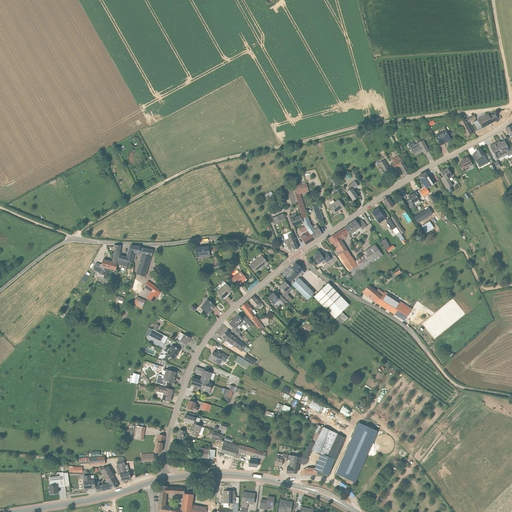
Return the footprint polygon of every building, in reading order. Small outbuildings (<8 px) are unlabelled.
[(485,117),(485,116),(478,120),(479,124),(480,126),(482,128),(495,121),(494,120),(497,119),(495,115),(492,116),(492,115),(489,117),(489,116),(485,117)] [(467,136),(472,134),(464,120),(459,122),(467,136)] [(451,140),(445,130),(435,136),(440,146),(450,140),(450,141),(451,140)] [(423,141),(419,143),(414,145),(413,142),(407,145),(409,148),(410,150),(412,150),(415,156),(423,151),(424,154),(429,152),(423,141)] [(508,149),(504,141),(500,143),(500,142),(497,143),(503,157),(507,155),(507,156),(511,154),(511,149),(511,147),(508,149)] [(496,160),(503,157),(497,143),(490,146),(493,154),(493,153),(496,160)] [(475,153),(472,155),(479,168),(488,163),(484,155),(480,148),(474,151),(475,153)] [(463,172),(466,170),(465,169),(472,165),(468,157),(463,159),(464,160),(461,162),(462,163),(458,165),(463,172)] [(409,174),(404,164),(405,164),(401,159),(400,160),(392,164),(395,170),(400,167),(405,177),(409,174)] [(385,172),(384,171),(388,169),(384,161),(379,163),(381,168),(382,168),(379,170),(382,174),(385,172)] [(454,191),(451,186),(452,186),(448,178),(452,176),(447,168),(440,172),(443,177),(440,178),(446,189),(447,189),(449,194),(454,191)] [(419,177),(425,187),(423,188),(424,189),(426,188),(430,193),(436,189),(433,184),(435,183),(433,179),(431,181),(425,173),(419,177)] [(353,201),(358,197),(353,190),(358,186),(355,181),(348,186),(350,189),(346,192),(353,201)] [(307,217),(300,194),(308,191),(306,185),(293,189),(293,190),(294,193),(297,203),(301,215),(302,219),(302,218),(303,222),(304,224),(305,226),(305,227),(307,230),(309,232),(314,240),(322,234),(318,228),(316,226),(313,228),(310,224),(307,217)] [(424,198),(426,196),(430,193),(426,188),(424,189),(420,191),(424,198)] [(292,205),(297,203),(294,193),(293,190),(291,191),(292,193),(289,194),(292,205)] [(393,193),(383,200),(389,209),(388,210),(393,217),(390,218),(395,224),(398,222),(393,213),(396,211),(393,206),(394,206),(391,202),(396,198),(393,193)] [(414,193),(408,197),(409,200),(406,201),(410,208),(415,206),(420,203),(418,200),(414,193)] [(446,207),(444,203),(440,197),(436,200),(442,210),(446,207)] [(339,210),(343,208),(338,200),(328,207),(333,214),(339,210)] [(313,206),(318,220),(323,218),(319,205),(313,206)] [(418,222),(433,214),(430,208),(415,216),(418,222)] [(378,209),(371,213),(376,220),(379,224),(385,219),(378,209)] [(407,224),(412,222),(407,212),(403,214),(407,224)] [(284,213),(273,216),(275,224),(286,220),(284,213)] [(300,216),(295,218),(294,214),(289,216),(290,219),(293,226),(302,222),(300,216)] [(348,225),(348,226),(353,232),(356,230),(358,233),(366,226),(361,219),(357,222),(355,220),(351,223),(348,225)] [(386,221),(387,224),(386,225),(389,228),(390,227),(392,230),(396,236),(396,235),(398,235),(400,233),(399,232),(396,227),(395,228),(393,225),(389,219),(386,221)] [(426,233),(434,228),(430,219),(421,224),(426,233)] [(398,224),(395,225),(401,234),(404,232),(398,224)] [(353,275),(372,263),(365,255),(355,262),(340,241),(346,237),(345,236),(348,233),(349,235),(353,232),(348,226),(344,228),(341,230),(328,239),(335,249),(353,275)] [(305,245),(314,240),(309,232),(301,237),(305,245)] [(293,251),(298,249),(292,234),(287,236),(288,239),(285,240),(289,250),(292,248),(293,251)] [(382,256),(375,245),(363,252),(365,255),(372,263),(382,256)] [(151,256),(153,251),(140,248),(140,247),(130,246),(129,251),(134,254),(132,260),(132,261),(135,261),(136,255),(138,256),(139,254),(142,254),(137,275),(145,277),(151,256)] [(197,257),(210,256),(208,246),(196,248),(197,257)] [(132,260),(134,254),(129,251),(127,258),(119,256),(118,264),(127,267),(128,263),(131,264),(132,261),(132,260)] [(322,256),(318,251),(315,253),(316,255),(313,257),(318,264),(324,260),(326,263),(331,260),(327,253),(322,256)] [(254,273),(267,263),(262,256),(249,266),(254,273)] [(116,271),(117,264),(112,262),(113,262),(111,261),(111,262),(103,260),(102,264),(96,263),(93,271),(95,271),(95,273),(103,278),(106,279),(109,269),(116,271)] [(300,268),(296,264),(291,268),(295,272),(292,274),(291,274),(289,276),(289,277),(286,279),(290,283),(292,285),(307,301),(314,293),(299,277),(295,282),(293,280),(299,275),(298,274),(300,273),(302,275),(305,272),(300,267),(300,268)] [(236,286),(246,279),(240,272),(231,279),(236,286)] [(148,281),(140,293),(153,302),(162,291),(148,281)] [(223,299),(232,290),(224,282),(221,285),(222,287),(217,292),(223,299)] [(291,293),(293,291),(293,290),(290,287),(285,282),(279,287),(285,292),(282,295),(287,299),(290,302),(292,300),(290,297),(287,295),(290,292),(291,293)] [(335,319),(349,305),(328,283),(314,297),(335,319)] [(375,291),(368,285),(364,290),(362,293),(376,304),(377,303),(385,308),(385,307),(395,313),(400,306),(397,305),(397,304),(394,301),(391,298),(392,296),(378,287),(375,291)] [(278,298),(273,293),(268,299),(273,305),(277,301),(282,306),(286,301),(280,295),(278,298)] [(255,299),(253,296),(249,300),(257,309),(260,306),(258,304),(260,303),(256,298),(255,299)] [(145,301),(137,297),(133,305),(142,309),(145,301)] [(215,306),(211,303),(208,300),(200,308),(208,315),(215,306)] [(246,302),(241,307),(258,329),(262,326),(251,312),(252,310),(246,302)] [(401,320),(409,314),(413,311),(410,306),(398,316),(401,320)] [(65,316),(68,317),(67,319),(68,320),(69,318),(72,319),(75,313),(69,310),(65,316)] [(246,323),(238,315),(233,320),(239,325),(241,327),(243,325),(249,330),(253,325),(249,321),(246,323)] [(241,339),(243,337),(239,334),(241,332),(236,327),(239,325),(233,320),(229,324),(233,328),(231,331),(241,339)] [(164,336),(153,330),(149,337),(160,342),(164,336)] [(244,345),(235,338),(227,331),(222,337),(229,343),(230,343),(240,350),(244,345)] [(176,342),(185,347),(186,345),(190,338),(184,335),(183,335),(180,333),(179,336),(182,338),(180,341),(177,340),(176,342)] [(284,363),(284,362),(287,360),(286,360),(279,350),(281,349),(279,347),(278,347),(276,346),(275,344),(272,347),(275,350),(274,350),(284,363)] [(179,350),(172,346),(170,349),(169,349),(169,348),(167,346),(164,351),(167,352),(168,352),(165,357),(168,359),(169,357),(174,360),(179,350)] [(228,357),(217,350),(216,353),(213,352),(209,359),(217,364),(220,360),(225,363),(228,357)] [(253,366),(256,361),(245,355),(242,359),(243,360),(253,366)] [(242,359),(238,356),(235,361),(240,365),(243,360),(242,359)] [(202,375),(200,381),(208,383),(209,379),(213,380),(215,374),(211,373),(204,371),(204,370),(196,367),(194,372),(202,375)] [(163,380),(173,383),(176,373),(166,370),(163,380)] [(140,375),(133,373),(131,383),(138,384),(140,375)] [(209,393),(212,385),(208,383),(200,381),(192,378),(190,384),(202,388),(201,391),(209,393)] [(170,402),(173,390),(159,387),(157,391),(164,393),(162,400),(170,402)] [(282,392),(292,395),(294,390),(284,387),(282,392)] [(304,394),(300,404),(305,406),(306,405),(322,411),(324,403),(308,398),(308,395),(304,394)] [(196,412),(198,407),(194,406),(195,403),(189,401),(187,409),(193,411),(196,412)] [(211,405),(204,403),(201,409),(209,412),(211,405)] [(183,421),(193,424),(198,425),(199,422),(200,419),(195,417),(195,418),(194,418),(195,415),(189,413),(188,416),(185,415),(183,421)] [(192,432),(191,435),(197,437),(198,434),(201,426),(198,425),(193,424),(191,432),(192,432)] [(321,454),(315,468),(307,468),(302,471),(302,474),(316,474),(317,472),(328,476),(334,460),(327,457),(337,434),(323,427),(323,428),(317,425),(301,457),(295,456),(289,454),(287,459),(294,461),(294,464),(298,465),(298,463),(307,465),(308,459),(307,459),(312,450),(318,453),(321,454)] [(137,426),(135,439),(143,440),(145,428),(137,426)] [(219,434),(213,432),(212,437),(211,439),(215,441),(215,438),(218,439),(221,440),(222,435),(219,434)] [(159,435),(155,452),(160,453),(164,436),(159,435)] [(236,457),(239,458),(240,452),(246,454),(248,448),(239,445),(239,446),(236,445),(236,444),(228,442),(224,441),(220,452),(236,457)] [(179,450),(172,448),(171,453),(181,456),(181,454),(182,451),(179,450)] [(201,448),(200,458),(208,459),(208,458),(213,458),(214,458),(215,451),(212,450),(212,449),(201,448)] [(249,461),(249,467),(257,467),(257,460),(257,458),(264,460),(265,457),(266,453),(248,448),(246,454),(250,456),(250,460),(249,461)] [(277,453),(274,465),(281,466),(282,463),(283,461),(286,462),(288,455),(283,454),(283,455),(277,453)] [(89,458),(89,463),(90,465),(105,464),(105,457),(101,458),(101,457),(89,458)] [(117,462),(118,467),(121,481),(130,479),(129,472),(126,473),(124,465),(125,465),(124,461),(117,462)] [(287,468),(286,472),(296,473),(298,465),(294,464),(290,463),(289,468),(287,468)] [(106,480),(113,477),(107,467),(104,469),(103,468),(100,470),(106,480)] [(90,480),(90,476),(83,476),(84,481),(85,489),(95,488),(94,480),(90,480)] [(49,486),(50,494),(58,493),(57,488),(61,487),(60,477),(52,478),(53,486),(49,486)] [(113,477),(106,480),(105,480),(106,484),(99,486),(100,491),(113,488),(118,486),(113,477)] [(193,494),(184,494),(184,489),(166,488),(167,486),(161,486),(160,493),(159,505),(157,511),(205,511),(207,507),(191,505),(193,494)] [(235,503),(235,497),(234,497),(234,491),(223,491),(223,503),(235,503)] [(243,494),(241,507),(247,507),(247,504),(249,504),(249,502),(253,502),(254,494),(250,493),(250,495),(243,494)] [(273,507),(274,498),(267,497),(267,501),(261,500),(260,509),(268,510),(268,506),(273,507)] [(287,511),(290,511),(292,504),(285,503),(286,501),(280,500),(278,511),(284,511),(285,511),(287,511)]
